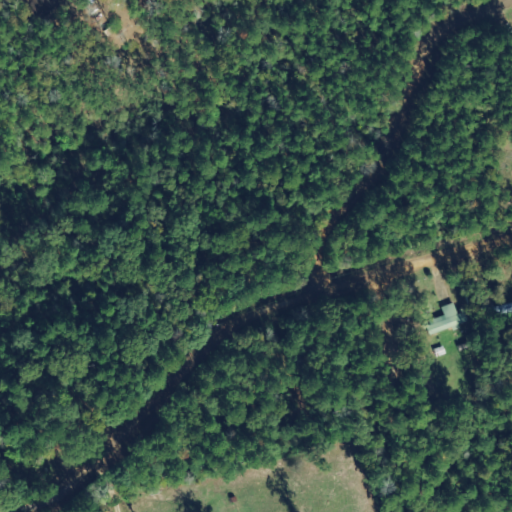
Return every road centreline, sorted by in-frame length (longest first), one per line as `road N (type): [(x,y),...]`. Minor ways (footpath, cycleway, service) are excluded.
road 1 (residential): [(65,511),(102,495),(177,431),(207,375),(346,275),(346,210),(436,110),(481,25),(511,7)]
road 2 (residential): [(346,275),(511,245)]
